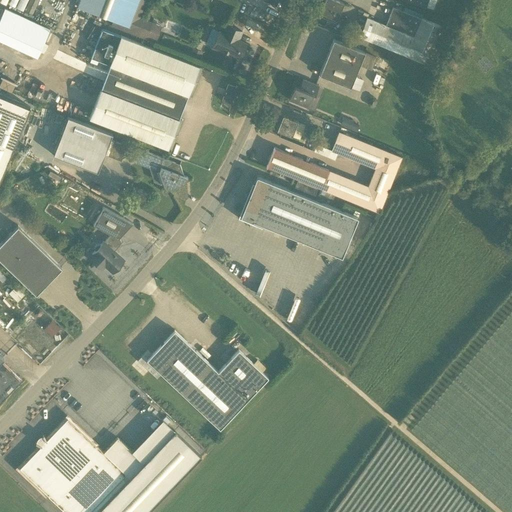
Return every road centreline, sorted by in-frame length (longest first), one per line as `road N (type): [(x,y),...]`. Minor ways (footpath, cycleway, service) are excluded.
road 1 (unclassified): [(0,427),(179,238),(223,177),(302,0)]
road 2 (track): [(179,238),(498,511)]
